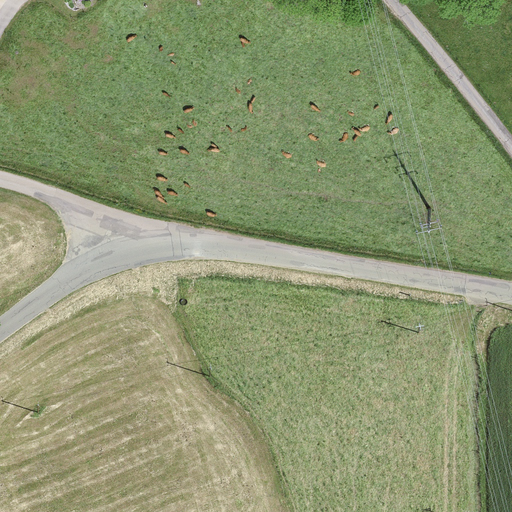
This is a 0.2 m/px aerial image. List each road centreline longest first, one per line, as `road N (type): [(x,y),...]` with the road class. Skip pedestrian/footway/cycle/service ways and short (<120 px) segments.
road 1 (unclassified): [(511,296),(144,244),(0,330)]
road 2 (unclassified): [(511,147),(391,0)]
